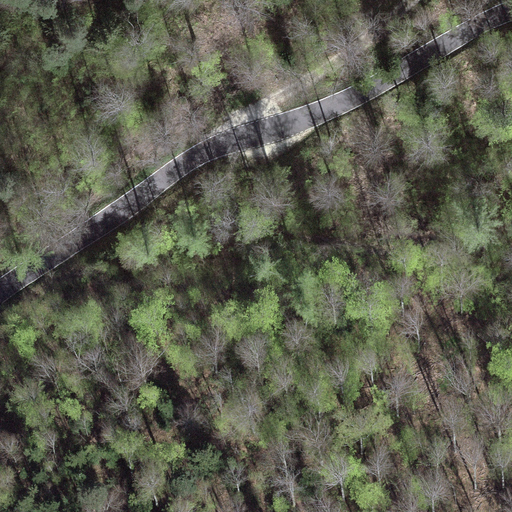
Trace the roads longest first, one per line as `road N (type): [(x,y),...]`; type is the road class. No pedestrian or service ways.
road 1 (tertiary): [(511,10),(296,122),(193,154),(0,300)]
road 2 (track): [(408,0),(229,139)]
